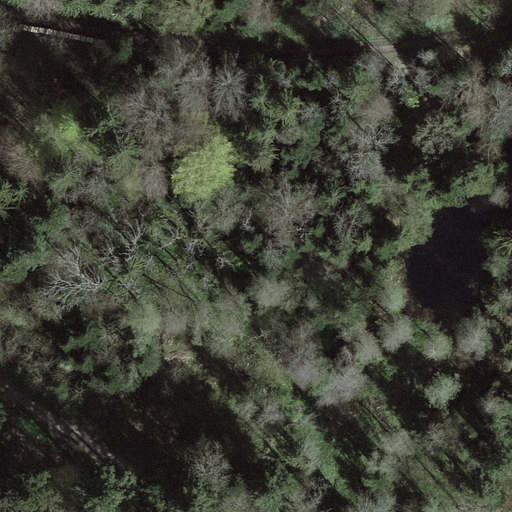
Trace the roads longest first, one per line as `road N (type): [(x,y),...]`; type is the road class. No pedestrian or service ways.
road 1 (track): [(0,11),(193,48),(317,50),(413,42),(511,17)]
road 2 (track): [(0,382),(200,511)]
